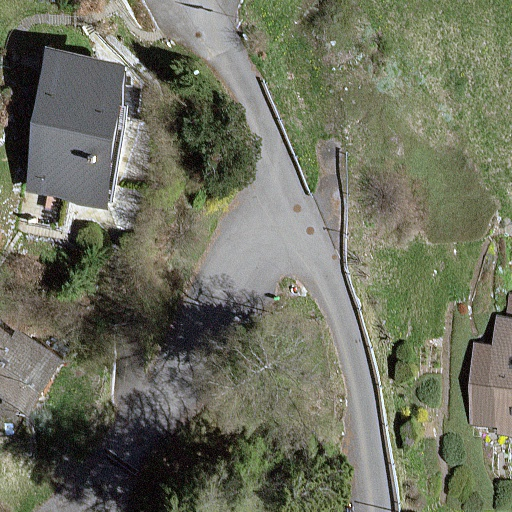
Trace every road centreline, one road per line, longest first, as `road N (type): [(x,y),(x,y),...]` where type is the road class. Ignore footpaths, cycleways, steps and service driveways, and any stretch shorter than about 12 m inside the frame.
road 1 (residential): [(287,193),(141,428),(102,470)]
road 2 (residential): [(379,511),(343,319),(287,193)]
road 3 (residential): [(287,193),(202,0)]
